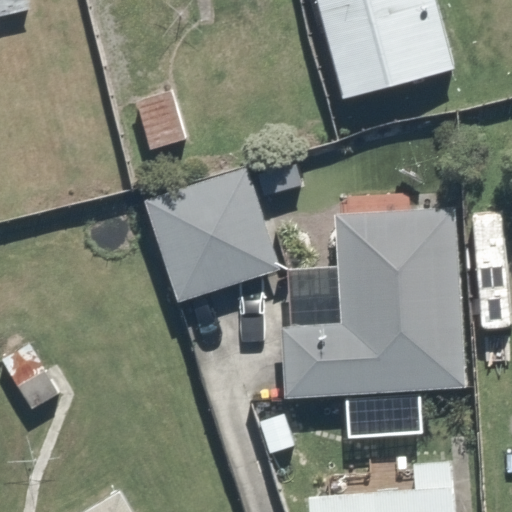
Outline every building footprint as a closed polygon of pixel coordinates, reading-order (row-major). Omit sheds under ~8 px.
[(442,0),(316,0),(344,105),(463,73),(442,0)] [(178,84),(131,100),(152,160),(199,143),(178,84)] [(246,160),(145,197),(184,305),(285,268),(246,160)] [(473,394),(474,224),(348,222),(347,329),(283,328),(282,392),(473,394)] [(38,347),(1,369),(28,415),(65,393),(38,347)] [(467,511),(465,461),(417,462),(418,488),(314,496),(314,511),(467,511)] [(134,511),(124,495),(97,511),(134,511)]
